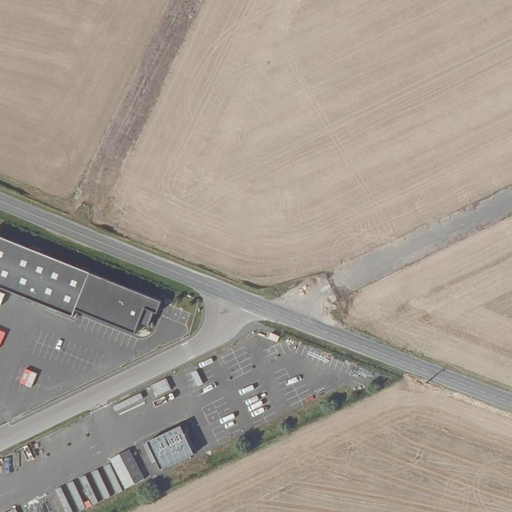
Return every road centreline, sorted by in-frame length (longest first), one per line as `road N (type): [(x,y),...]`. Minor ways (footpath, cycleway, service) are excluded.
road 1 (primary): [(237,298),(511,401)]
road 2 (unclassified): [(237,298),(214,339),(0,439)]
road 3 (primary): [(0,200),(237,298)]
